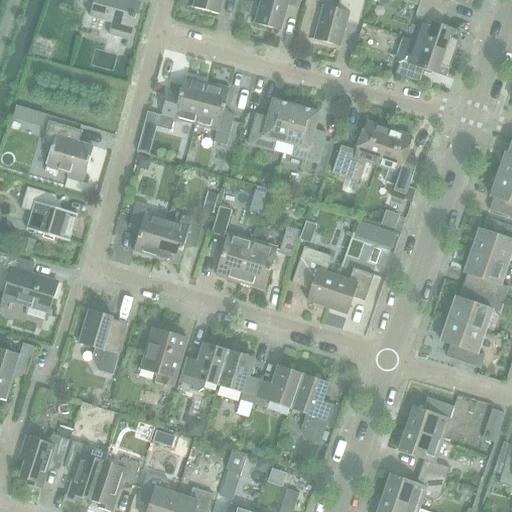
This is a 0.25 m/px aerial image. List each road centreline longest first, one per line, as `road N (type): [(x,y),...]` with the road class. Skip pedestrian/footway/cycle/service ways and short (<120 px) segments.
road 1 (residential): [(472,114),(156,32)]
road 2 (residential): [(385,359),(90,268)]
road 3 (residential): [(385,359),(472,114)]
road 4 (residential): [(90,268),(156,32)]
road 5 (residential): [(333,511),(385,359)]
road 6 (residential): [(511,402),(385,359)]
road 7 (residential): [(472,114),(511,0)]
